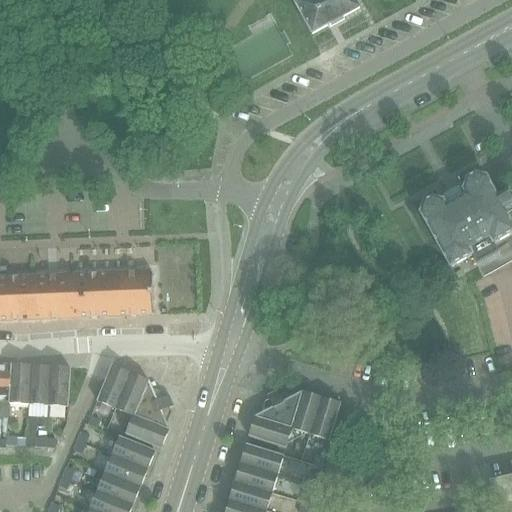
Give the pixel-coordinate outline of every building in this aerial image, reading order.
[(295,0),(296,2),(294,3),(312,35),(329,26),(333,23),(334,24),(337,22),(337,21),(341,19),(342,19),(360,9),(354,0),(295,0)] [(467,196),(460,201),(456,195),(450,198),(453,204),(446,208),(443,203),(442,203),(441,202),(432,199),(424,204),(421,213),(422,214),(420,215),(450,268),(472,256),(476,253),(478,257),(491,250),(489,247),(493,244),(493,245),(511,234),(511,198),(509,192),(497,199),(486,179),(485,179),(485,178),(475,176),(467,180),(464,189),(465,190),(464,191),(467,196)] [(152,273),(124,274),(0,278),(0,321),(154,316),(152,273)] [(11,366),(0,365),(0,419),(7,420),(8,405),(11,366)] [(31,368),(11,366),(8,405),(29,406),(31,368)] [(111,367),(97,403),(116,410),(130,375),(111,367)] [(50,369),(31,368),(29,406),(48,407),(50,369)] [(71,370),(50,369),(48,407),(68,408),(71,370)] [(149,383),(130,375),(116,410),(134,418),(126,437),(142,444),(161,451),(169,431),(161,412),(174,407),(169,397),(157,402),(149,383)] [(255,418),(249,438),(268,444),(285,449),(291,430),(329,442),(340,405),(302,393),(284,403),(277,391),(267,396),(274,408),(255,418)] [(98,421),(91,418),(87,426),(95,429),(98,421)] [(89,436),(81,433),(77,442),(85,445),(89,436)] [(6,438),(6,441),(6,446),(17,447),(17,438),(6,438)] [(120,438),(113,457),(147,471),(155,453),(120,438)] [(35,439),(35,448),(45,449),(46,440),(35,439)] [(56,441),(46,440),(45,449),(55,449),(56,441)] [(85,445),(77,442),(73,452),(81,455),(85,445)] [(282,456),(247,446),(241,465),(276,476),(282,456)] [(313,465),(321,467),(324,459),(316,456),(313,465)] [(147,471),(113,457),(105,475),(140,489),(147,471)] [(276,476),(241,465),(235,483),(271,494),(276,476)] [(74,472),(66,468),(62,478),(70,481),(74,472)] [(140,489),(105,475),(98,492),(133,507),(140,489)] [(307,485),(314,488),(315,488),(318,478),(310,476),(307,485)] [(511,511),(511,476),(489,482),(496,511),(511,511)] [(70,481),(62,478),(59,487),(67,490),(70,481)] [(265,511),(271,494),(235,483),(230,502),(262,511),(265,511)] [(130,511),(133,507),(98,492),(90,510),(95,511),(130,511)] [(304,494),(301,504),(309,506),(312,496),(304,494)] [(262,511),(230,502),(226,511),(262,511)]
